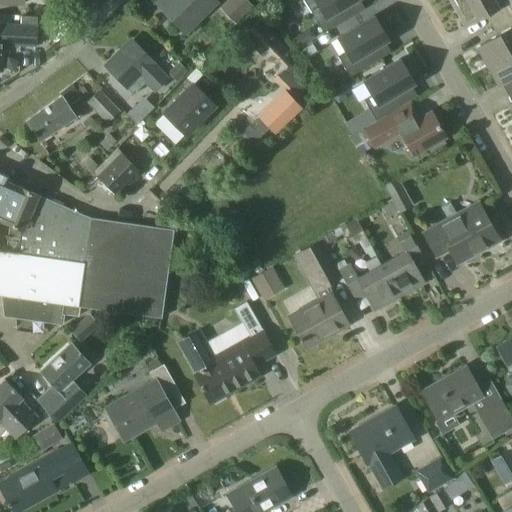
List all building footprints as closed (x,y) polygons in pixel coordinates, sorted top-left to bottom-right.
[(185,32),(216,2),(213,0),(160,0),(157,3),(185,32)] [(253,6),(246,0),(228,0),(220,8),(235,24),(253,6)] [(303,0),(311,13),(323,33),(346,19),(340,9),(354,0),(303,0)] [(492,25),(511,14),(511,0),(503,0),(500,2),(502,6),(498,8),(493,0),(468,0),(454,8),(465,27),(487,15),(492,25)] [(511,14),(492,25),(498,35),(476,47),(487,66),(511,52),(511,14)] [(375,19),(373,15),(337,37),(345,51),(337,56),(349,76),(372,63),(366,52),(387,39),(385,35),(388,33),(379,17),(375,19)] [(5,23),(0,22),(0,70),(3,71),(4,44),(36,46),(38,17),(21,16),(21,27),(5,26),(5,23)] [(41,17),(41,26),(54,27),(55,18),(41,17)] [(311,91),(307,86),(287,65),(294,58),(259,22),(245,36),(280,72),(277,75),(302,100),(311,91)] [(315,35),(310,27),(292,38),(297,47),(315,35)] [(133,95),(146,82),(154,90),(167,78),(153,64),(154,63),(133,42),(122,53),(119,51),(104,65),(133,95)] [(312,44),(302,50),(306,57),(317,51),(312,44)] [(511,77),(511,52),(487,66),(498,86),(511,77)] [(401,63),(399,59),(363,81),(371,94),(363,99),(375,120),(398,106),(391,95),(413,83),(411,79),(415,77),(405,61),(401,63)] [(179,61),(168,72),(177,80),(188,69),(179,61)] [(340,80),(332,67),(320,75),(328,88),(340,80)] [(215,104),(193,83),(164,114),(186,135),(215,104)] [(81,99),(72,85),(60,94),(62,97),(27,122),(40,141),(81,113),(74,104),(81,99)] [(120,111),(100,90),(87,102),(107,124),(120,111)] [(285,91),(258,115),(274,131),(300,107),(285,91)] [(143,96),(124,110),(134,122),(152,108),(143,96)] [(373,149),(401,134),(413,155),(443,137),(431,113),(420,119),(410,101),(362,129),(363,131),(372,146),(373,149)] [(83,123),(87,127),(94,120),(90,116),(83,123)] [(353,134),(362,129),(362,128),(355,116),(345,122),(353,134)] [(259,120),(238,140),(247,149),(268,130),(259,120)] [(352,137),(363,156),(366,154),(364,151),(372,146),(363,131),(352,137)] [(109,134),(100,142),(106,149),(115,141),(109,134)] [(139,170),(117,149),(94,171),(98,176),(97,177),(115,194),(139,170)] [(90,159),(84,164),(89,170),(95,165),(90,159)] [(0,296),(1,296),(4,316),(62,324),(63,315),(80,316),(81,307),(161,318),(174,230),(90,218),(0,179),(0,296)] [(391,199),(398,212),(413,205),(399,179),(385,187),(391,199)] [(378,206),(385,219),(398,212),(391,199),(378,206)] [(498,241),(477,203),(423,233),(436,256),(448,250),(456,264),(498,241)] [(363,230),(357,220),(343,227),(348,238),(363,230)] [(404,252),(382,265),(399,297),(423,284),(415,269),(426,263),(409,231),(397,238),(404,252)] [(317,300),(287,317),(305,349),(348,325),(327,287),(340,279),(318,241),(299,251),(321,290),(314,294),(317,300)] [(399,297),(382,265),(357,278),(349,265),(338,271),(356,302),(366,297),(374,311),(399,297)] [(265,270),(251,278),(262,298),(276,290),(265,270)] [(274,355),(244,302),(234,308),(242,322),(206,342),(198,329),(179,341),(198,374),(197,376),(211,402),(259,376),(254,366),(274,355)] [(89,314),(71,331),(81,341),(99,324),(89,314)] [(511,341),(498,349),(511,374),(511,376),(510,378),(508,385),(511,392),(511,341)] [(90,363),(73,343),(42,372),(53,384),(37,399),(57,424),(88,396),(72,379),(90,363)] [(149,373),(154,382),(106,409),(123,439),(157,420),(162,430),(178,421),(171,410),(184,403),(164,364),(149,373)] [(481,395),(465,366),(420,391),(437,420),(481,395)] [(22,398),(5,380),(0,385),(0,422),(16,439),(38,418),(21,400),(22,398)] [(511,419),(500,398),(476,411),(488,432),(511,419)] [(413,440),(394,406),(349,432),(367,465),(369,465),(382,488),(401,478),(387,454),(413,440)] [(62,438),(53,423),(33,435),(42,450),(62,438)] [(15,511),(87,472),(71,443),(0,483),(0,488),(13,511),(15,511)] [(511,482),(511,451),(508,445),(498,450),(500,454),(490,460),(504,487),(511,482)] [(415,466),(423,489),(448,480),(441,457),(415,466)] [(262,511),(291,496),(275,467),(227,494),(237,511),(262,511)] [(473,484),(464,470),(456,481),(462,491),(473,484)] [(428,498),(436,511),(437,511),(451,504),(442,489),(428,498)] [(511,511),(511,490),(496,499),(503,511),(511,511)] [(436,511),(428,498),(415,507),(418,511),(436,511)]
